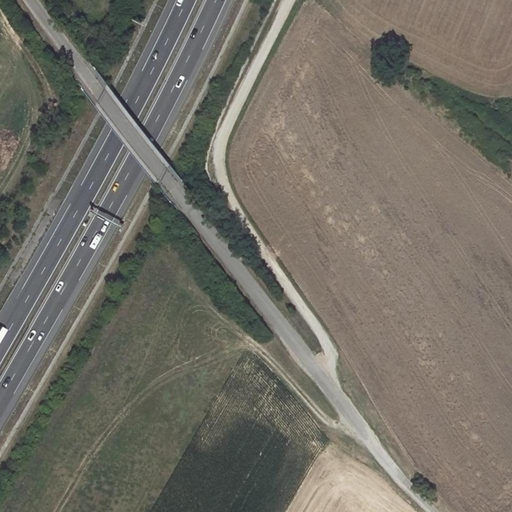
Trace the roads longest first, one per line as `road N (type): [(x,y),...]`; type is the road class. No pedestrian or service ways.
road 1 (unclassified): [(23,0),(315,377),(431,511)]
road 2 (trunk): [(0,399),(215,0)]
road 3 (track): [(289,0),(211,159),(311,326),(325,359),(315,377)]
road 4 (trunk): [(186,0),(0,345)]
